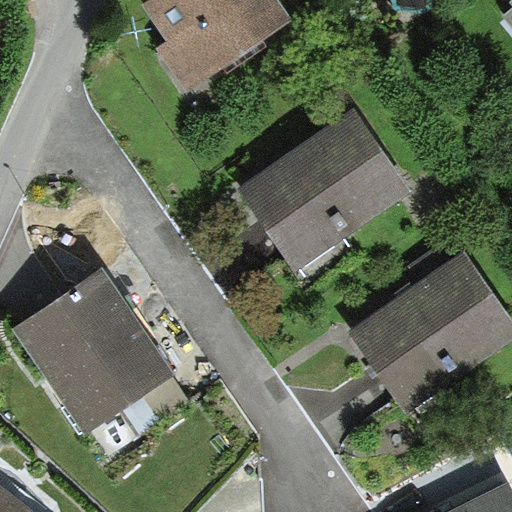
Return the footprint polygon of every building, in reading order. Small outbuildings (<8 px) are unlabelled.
[(160,0),(147,9),(171,44),(157,54),(184,95),(284,29),(265,0),(160,0)] [(300,153),(240,195),(299,280),(415,200),(356,115),(300,153)] [(410,299),(355,336),(409,415),(511,343),(511,329),(465,261),(410,299)] [(104,275),(11,338),(83,443),(175,380),(126,307),(104,275)] [(511,511),(511,491),(511,489),(463,511),(511,511)] [(0,492),(0,511),(25,511),(15,504),(0,492)]
